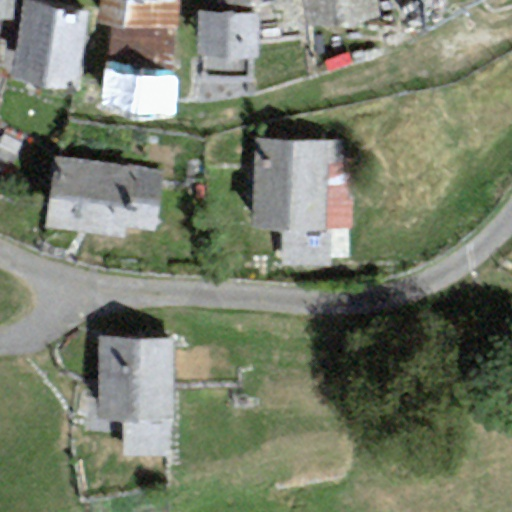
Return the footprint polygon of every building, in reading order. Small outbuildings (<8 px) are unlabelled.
[(73,7),(29,0),(7,0),(0,44),(0,63),(62,74),(73,7)] [(180,0),(97,0),(96,12),(176,25),(180,0)] [(382,0),(301,0),(305,24),(384,15),(382,0)] [(251,9),(199,10),(200,60),(252,59),(251,9)] [(106,96),(173,96),(173,64),(106,64),(106,96)] [(332,139),(236,135),(232,213),(328,218),(332,139)] [(137,154),(31,146),(26,210),(132,218),(137,154)] [(153,330),(79,328),(77,408),(151,410),(153,330)]
